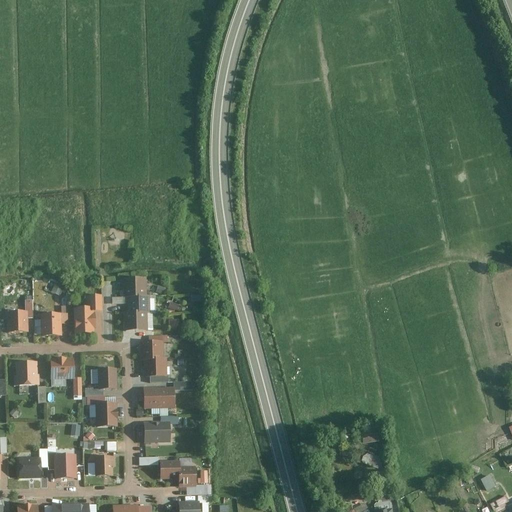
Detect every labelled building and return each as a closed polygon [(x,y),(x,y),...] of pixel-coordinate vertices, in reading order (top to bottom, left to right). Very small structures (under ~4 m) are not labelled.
[(145,280),(123,281),(124,300),(126,300),(145,299),(145,280)] [(52,292),(60,295),(64,285),(56,282),(52,292)] [(85,300),(85,311),(92,311),(92,314),(101,313),(100,299),(85,300)] [(126,300),(126,315),(146,315),(149,315),(149,299),(145,299),(126,300)] [(85,311),(74,312),(74,337),(93,336),(92,314),(92,311),(85,311)] [(25,314),(8,315),(8,334),(26,333),(25,314)] [(126,315),(123,315),(123,333),(146,333),(146,315),(126,315)] [(59,317),(41,317),(41,339),(60,339),(59,317)] [(179,328),(179,320),(169,320),(169,328),(179,328)] [(143,362),(163,361),(163,344),(139,345),(139,362),(143,362)] [(72,361),(50,362),(50,382),(72,381),(72,361)] [(166,361),(163,361),(143,362),(143,379),(166,379),(166,361)] [(35,366),(16,366),(16,388),(35,388),(35,366)] [(116,391),(115,371),(99,372),(100,392),(116,391)] [(45,406),(45,390),(37,390),(37,406),(45,406)] [(175,390),(160,391),(161,410),(176,409),(175,390)] [(160,391),(143,391),(144,411),(161,410),(160,391)] [(116,429),(115,407),(95,407),(96,430),(116,429)] [(169,425),(144,426),(144,445),(169,445),(169,425)] [(107,452),(117,452),(117,442),(107,443),(107,452)] [(74,481),(73,458),(55,459),(56,482),(74,481)] [(112,460),(95,460),(96,479),(112,479),(112,460)] [(39,461),(18,462),(18,481),(39,481),(39,461)] [(160,482),(178,482),(178,470),(178,464),(159,464),(160,482)] [(178,470),(178,482),(178,489),(195,489),(195,469),(178,470)] [(208,483),(208,471),(200,471),(200,483),(208,483)] [(500,511),(508,508),(506,504),(510,502),(507,495),(491,504),(495,511),(500,511)] [(393,511),(392,503),(389,501),(383,501),(376,502),(375,504),(375,511),(393,511)]
